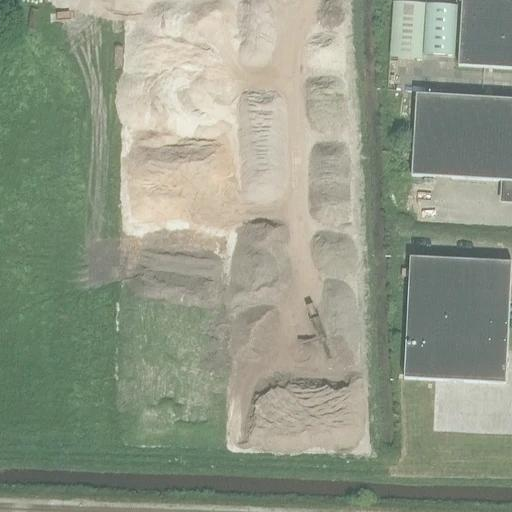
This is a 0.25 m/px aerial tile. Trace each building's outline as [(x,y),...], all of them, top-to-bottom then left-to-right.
[(511,0),(462,0),(462,7),(511,9),(511,0)] [(394,3),(390,58),(422,60),(422,55),(426,5),(394,3)] [(457,7),(426,5),(422,55),(453,58),(457,7)] [(511,9),(462,7),(458,68),(511,70),(511,9)] [(412,178),(503,183),(501,203),(511,203),(511,101),(416,96),(412,178)] [(407,320),(509,325),(511,264),(410,259),(407,320)] [(509,325),(407,320),(404,381),(506,386),(509,325)]
